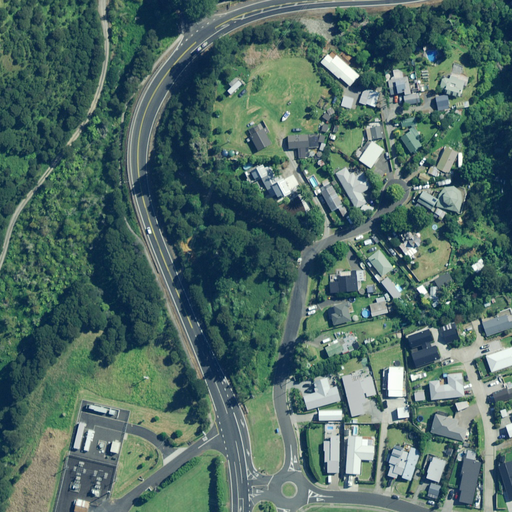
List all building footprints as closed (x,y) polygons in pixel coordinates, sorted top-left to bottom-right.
[(350,62),(354,58),(349,54),(345,57),(350,62)] [(337,56),(333,60),(328,55),(321,63),(339,79),(340,77),(350,86),(359,76),(337,56)] [(403,78),(401,69),(393,71),(395,79),(388,81),(391,95),(403,93),(405,105),(419,103),(417,93),(411,94),(407,77),(403,78)] [(460,98),(465,79),(450,76),(450,80),(443,78),(439,92),(460,98)] [(375,107),(380,93),(365,87),(359,103),(365,105),(366,104),(375,107)] [(438,112),(450,109),(446,95),(435,98),(438,112)] [(402,128),(417,124),(415,118),(401,121),(402,128)] [(368,141),(383,137),(380,123),(372,124),(372,126),(365,128),(368,141)] [(400,138),(411,153),(413,152),(414,154),(419,151),(417,149),(422,146),(411,131),(400,138)] [(307,148),(317,147),(316,134),(287,135),(288,149),(297,149),(298,158),(308,158),(307,148)] [(371,168),(383,150),(372,142),(359,160),(371,168)] [(448,174),(457,153),(446,148),(436,169),(448,174)] [(270,166),(265,168),(263,164),(244,174),(250,184),(261,179),(271,197),(276,195),(278,200),(292,193),(283,175),(276,178),(270,166)] [(438,177),(441,171),(431,166),(428,173),(438,177)] [(363,171),(361,173),(359,170),(350,176),(346,168),(336,174),(356,209),(366,203),(361,193),(372,187),(363,171)] [(428,182),(430,177),(420,174),(418,179),(428,182)] [(332,212),(343,205),(330,183),(314,192),(317,196),(321,193),(332,212)] [(438,200),(423,192),(417,202),(443,217),(447,209),(459,213),(463,197),(461,191),(456,187),(450,186),(444,188),(440,192),(438,200)] [(370,215),(373,209),(364,204),(361,211),(370,215)] [(415,225),(399,235),(404,243),(399,246),(408,259),(420,251),(417,247),(426,241),(415,225)] [(383,276),(394,268),(381,250),(369,258),(383,276)] [(477,275),(487,267),(481,259),(471,266),(477,275)] [(357,281),(364,281),(364,271),(338,273),(339,285),(329,285),(330,293),(357,291),(357,281)] [(440,288),(454,280),(449,272),(435,280),(440,288)] [(396,299),(403,294),(389,276),(382,281),(396,299)] [(425,299),(430,295),(423,285),(418,288),(425,299)] [(437,296),(437,287),(431,287),(431,301),(439,301),(439,296),(437,296)] [(392,305),(387,306),(384,297),(376,299),(377,303),(369,305),(372,317),(394,311),(392,305)] [(333,326),(351,321),(346,303),(332,307),(334,314),(330,315),(333,326)] [(511,316),(507,318),(506,315),(482,323),(486,337),(511,328),(511,316)] [(411,349),(421,345),(423,350),(411,354),(415,368),(439,360),(435,346),(432,347),(430,342),(434,341),(430,329),(406,337),(411,349)] [(446,343),(458,339),(455,330),(443,334),(446,343)] [(326,347),(330,356),(343,351),(344,354),(355,349),(352,343),(347,345),(344,337),(329,343),(330,345),(326,347)] [(491,372),(511,365),(511,347),(486,357),(491,372)] [(387,397),(402,397),(403,368),(388,367),(387,397)] [(366,403),(364,397),(376,395),(370,372),(342,379),(351,417),(364,414),(361,404),(366,403)] [(439,400),(464,396),(461,374),(447,375),(448,385),(437,386),(439,400)] [(337,388),(330,389),(326,378),(313,382),(316,393),(303,397),(307,410),(340,401),(337,388)] [(502,418),(508,415),(505,409),(500,412),(502,418)] [(318,421),(342,420),(341,410),(318,411),(318,421)] [(457,426),(458,420),(435,414),(430,433),(463,441),(466,429),(457,426)] [(334,436),(334,433),(325,433),(325,442),(323,442),(323,451),(324,451),(324,462),(327,463),(327,473),(338,473),(339,436),(334,436)] [(361,446),(362,438),(348,437),(345,473),(359,475),(360,460),(372,461),(373,447),(361,446)] [(449,456),(452,449),(447,446),(444,453),(449,456)] [(412,481),(421,451),(411,448),(409,454),(393,449),(391,455),(388,454),(386,462),(391,464),(388,476),(396,479),(398,474),(402,476),(401,478),(412,481)] [(438,483),(446,462),(432,457),(425,478),(438,483)] [(471,505),(480,463),(464,459),(460,474),(462,475),(458,490),(461,491),(458,502),(471,505)] [(511,465),(511,462),(498,466),(508,502),(511,500),(511,465)] [(437,499),(440,487),(430,484),(427,496),(437,499)] [(75,499),(74,505),(75,505),(74,511),(77,511),(78,511),(79,511),(88,511),(91,502),(75,499)]
